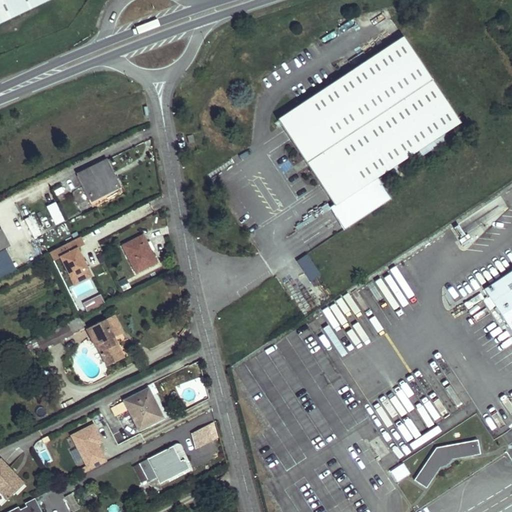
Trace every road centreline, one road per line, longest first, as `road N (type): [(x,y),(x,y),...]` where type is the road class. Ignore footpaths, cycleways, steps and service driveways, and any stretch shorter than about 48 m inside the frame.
road 1 (residential): [(162,117),(250,511)]
road 2 (unknown): [(212,352),(0,458)]
road 3 (unknown): [(511,227),(448,271),(432,296),(434,312),(497,377),(511,380)]
